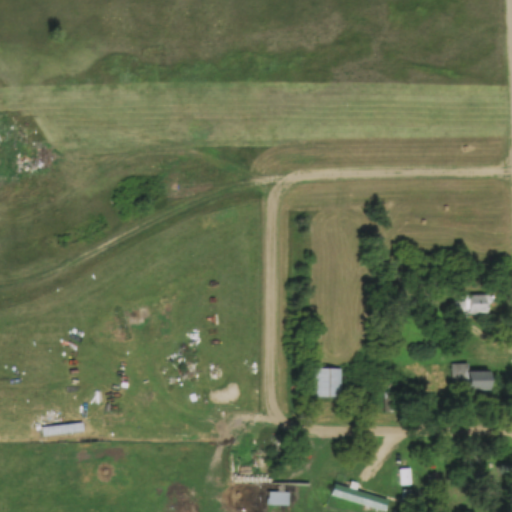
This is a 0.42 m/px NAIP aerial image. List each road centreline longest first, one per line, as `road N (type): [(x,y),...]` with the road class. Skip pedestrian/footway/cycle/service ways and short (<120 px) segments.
road 1 (track): [(0,300),(241,187),(511,174)]
road 2 (residential): [(273,182),(270,391),(286,423),(511,433)]
